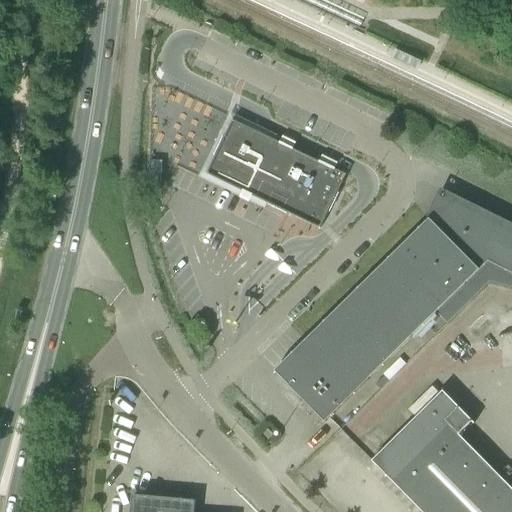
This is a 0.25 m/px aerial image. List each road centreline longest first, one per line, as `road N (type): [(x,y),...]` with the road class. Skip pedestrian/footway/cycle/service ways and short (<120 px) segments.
road 1 (primary): [(0,506),(67,231),(109,0)]
road 2 (track): [(0,242),(22,140),(19,35),(7,0)]
road 3 (residential): [(59,511),(78,395),(100,363),(134,337)]
road 4 (unclassified): [(281,511),(180,409)]
